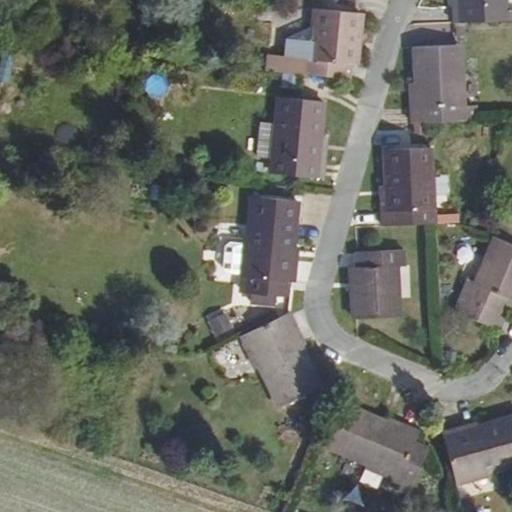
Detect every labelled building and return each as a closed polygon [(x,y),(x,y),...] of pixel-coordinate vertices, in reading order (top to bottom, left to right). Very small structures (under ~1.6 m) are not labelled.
[(506,21),(505,0),(459,0),(460,5),(453,6),(454,22),(506,21)] [(361,67),(366,13),(325,9),(320,62),(314,61),(313,79),(354,84),(356,67),(361,67)] [(468,124),(463,51),(419,54),(422,113),(415,113),(416,127),(468,124)] [(322,162),(326,102),(282,100),(277,175),(327,178),(328,162),(322,162)] [(442,229),(438,152),(392,155),(396,215),(389,215),(390,231),(442,229)] [(294,258),(298,201),(253,198),(251,244),(247,244),(244,275),(250,275),(249,294),(283,297),(285,281),(298,282),(299,258),(294,258)] [(511,247),(491,240),(474,290),(465,287),(460,302),(509,319),(511,309),(511,247)] [(408,325),(405,275),(416,275),(415,260),(366,262),(367,277),(360,277),(363,328),(408,325)] [(326,394),(300,343),(304,340),(294,318),(246,342),(262,372),(267,370),(289,413),(326,394)] [(423,446),(427,436),(405,427),(403,432),(333,403),(317,444),(376,468),(375,473),(407,486),(404,495),(419,500),(439,453),(423,446)] [(511,460),(511,418),(474,429),(473,425),(449,432),(463,484),(497,474),(495,466),(511,460)]
